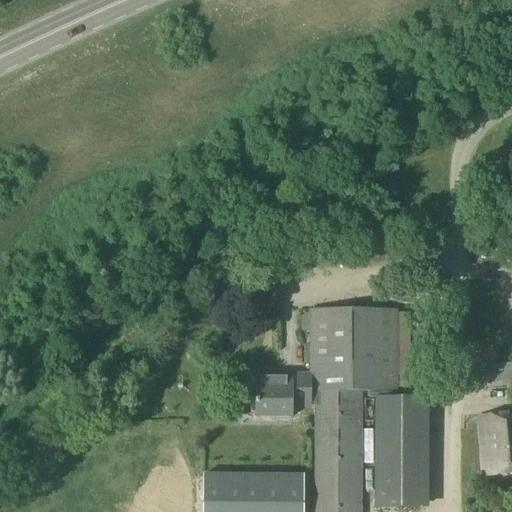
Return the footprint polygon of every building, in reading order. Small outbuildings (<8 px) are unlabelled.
[(310,377),(278,377),(255,377),(254,420),(292,420),(292,409),(304,409),(313,409),(312,511),(359,511),(361,395),(395,395),(396,391),(408,391),(409,316),(396,316),(396,313),(301,313),(301,331),(310,331),(310,377)] [(511,366),(479,368),(480,391),(511,389),(511,366)] [(417,511),(417,403),(374,403),(373,511),(417,511)] [(511,418),(477,421),(481,480),(511,477),(511,418)] [(202,511),(302,511),(303,478),(203,477),(202,511)]
